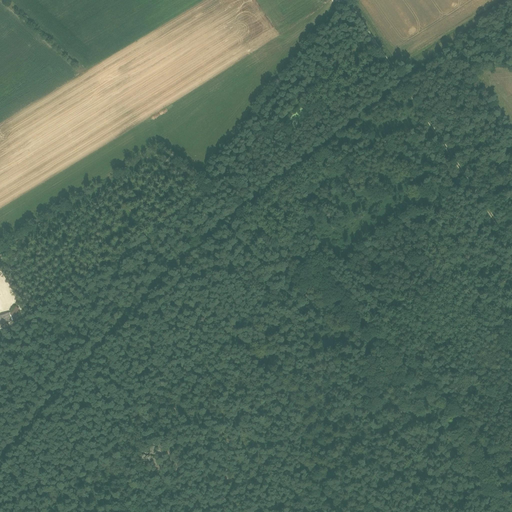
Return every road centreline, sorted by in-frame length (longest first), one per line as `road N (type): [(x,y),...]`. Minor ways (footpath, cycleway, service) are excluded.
road 1 (track): [(511,253),(338,2)]
road 2 (track): [(369,41),(280,108),(230,165)]
